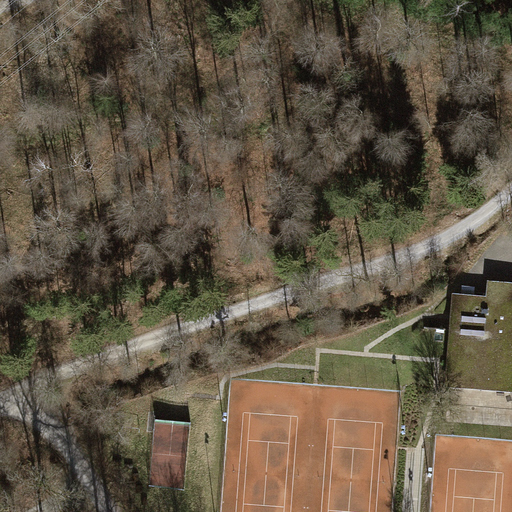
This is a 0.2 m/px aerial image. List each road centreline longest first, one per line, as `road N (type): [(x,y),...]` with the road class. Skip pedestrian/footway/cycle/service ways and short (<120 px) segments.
road 1 (track): [(511,190),(445,239),(376,269),(44,377),(6,406)]
road 2 (track): [(105,511),(43,420),(0,407)]
